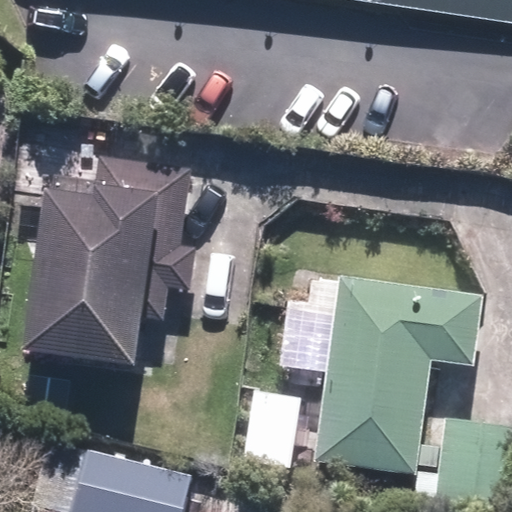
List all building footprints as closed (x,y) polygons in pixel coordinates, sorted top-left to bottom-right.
[(511,0),(415,0),(511,13),(511,0)] [(49,178),(25,352),(140,368),(151,290),(193,296),(200,248),(182,246),(193,168),(101,155),(97,184),(49,178)] [(475,367),(485,295),(340,275),(338,290),(292,284),(281,371),(326,377),(314,463),(419,477),(434,362),(475,367)] [(74,381),(32,375),(25,417),(67,423),(74,381)] [(511,511),(511,426),(448,418),(436,505),(492,511),(511,511)] [(186,511),(195,476),(88,451),(73,511),(186,511)]
